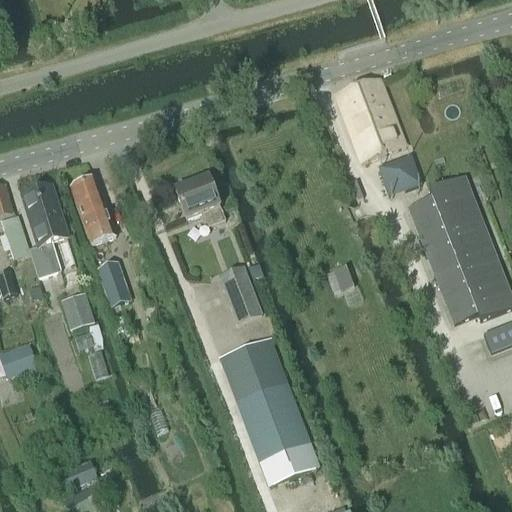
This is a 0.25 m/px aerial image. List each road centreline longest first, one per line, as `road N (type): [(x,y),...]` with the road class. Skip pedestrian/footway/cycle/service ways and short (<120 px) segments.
road 1 (tertiary): [(0,168),(511,21)]
road 2 (unclassified): [(0,89),(307,0)]
